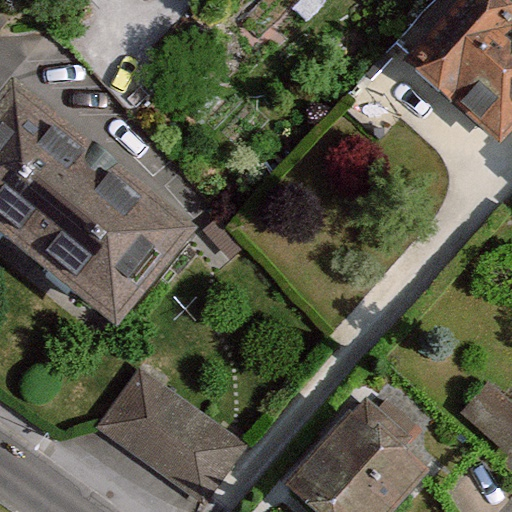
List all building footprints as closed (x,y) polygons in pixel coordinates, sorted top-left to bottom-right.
[(511,0),(481,0),(511,32),(511,0)] [(511,45),(473,9),(404,81),(495,168),(511,149),(511,45)] [(12,110),(0,125),(0,261),(116,354),(195,256),(12,110)] [(135,378),(89,440),(185,511),(194,511),(237,455),(135,378)] [(511,412),(483,388),(450,428),(509,475),(511,470),(511,412)] [(340,428),(272,508),(277,511),(411,511),(423,499),(340,428)]
